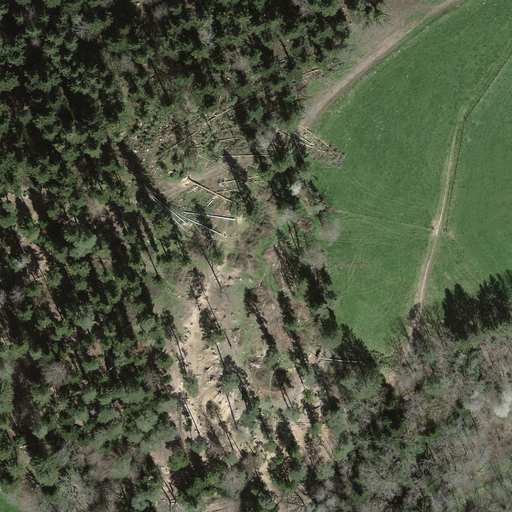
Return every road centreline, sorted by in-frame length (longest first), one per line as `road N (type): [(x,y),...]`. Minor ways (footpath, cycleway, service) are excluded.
road 1 (track): [(454,146),(408,352),(333,439),(290,511)]
road 2 (track): [(0,196),(102,196),(182,175),(260,145),(313,113)]
